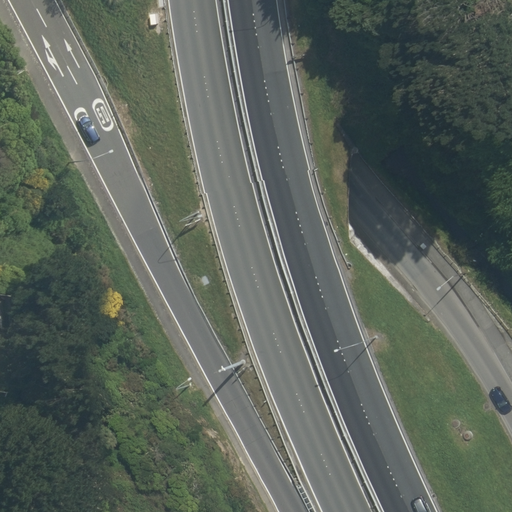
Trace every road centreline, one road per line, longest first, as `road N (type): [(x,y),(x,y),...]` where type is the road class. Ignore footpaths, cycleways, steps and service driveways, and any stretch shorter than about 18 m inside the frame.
road 1 (trunk): [(295,511),(31,0)]
road 2 (motorway): [(254,0),(313,268),(411,511)]
road 3 (motorway): [(348,511),(309,430),(255,274),(222,156),(196,0)]
road 4 (trunk): [(174,0),(417,268),(511,405)]
